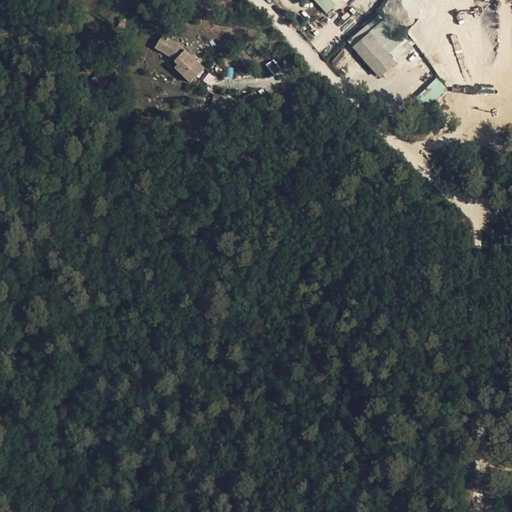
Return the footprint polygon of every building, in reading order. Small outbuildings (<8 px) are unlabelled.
[(313,0),(326,14),(342,1),(344,3),(347,0),(313,0)] [(379,78),(397,61),(379,41),(390,32),(381,21),(352,47),(379,78)] [(172,60),(180,47),(164,36),(155,49),(172,60)] [(190,85),(203,71),(185,54),(175,65),(178,68),(175,71),(190,85)] [(415,96),(425,108),(447,90),(437,78),(415,96)] [(215,94),(211,107),(226,111),(229,98),(215,94)]
